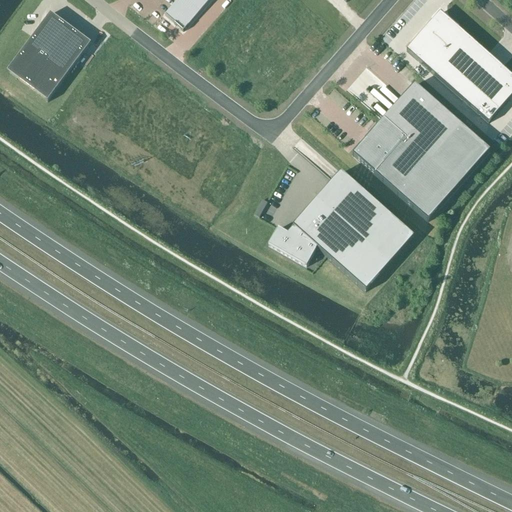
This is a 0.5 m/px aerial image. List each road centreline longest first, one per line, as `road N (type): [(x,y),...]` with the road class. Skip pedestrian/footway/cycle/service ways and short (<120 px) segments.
road 1 (motorway): [(511,505),(189,335),(0,216)]
road 2 (motorway): [(0,263),(171,371),(435,511)]
road 3 (unclassified): [(391,0),(291,114),(269,126),(244,118),(93,0)]
